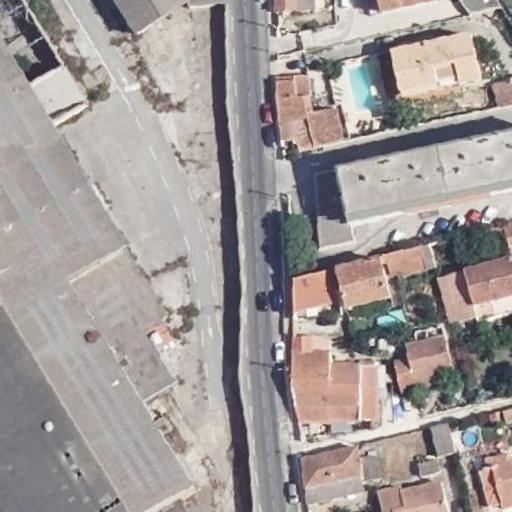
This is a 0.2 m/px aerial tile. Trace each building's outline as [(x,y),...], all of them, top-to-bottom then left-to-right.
[(156,345),(177,333),(182,331),(57,121),(92,100),(30,0),(0,0),(0,511),(191,511),(183,497),(197,489),(143,398),(175,378),(167,364),(156,345)] [(189,0),(122,0),(141,30),(189,0)] [(277,0),(278,10),(315,7),(314,0),(277,0)] [(317,0),(317,8),(332,8),(331,0),(317,0)] [(435,0),(381,0),(383,11),(435,0)] [(462,0),(472,16),(507,9),(501,0),(462,0)] [(444,82),(445,87),(465,82),(466,85),(487,80),(477,32),(397,49),(406,90),(444,82)] [(293,100),(310,97),(308,74),(280,75),(279,82),(289,81),(293,100)] [(511,104),(511,79),(497,83),(502,107),(511,104)] [(289,81),(279,82),(279,97),(284,139),(296,136),(298,148),(343,138),(337,108),(313,113),(310,97),(299,99),(293,100),(289,81)] [(446,89),(445,87),(444,82),(406,90),(407,96),(446,89)] [(346,164),(313,171),(328,244),(360,238),(356,216),(511,184),(511,133),(346,166),(346,164)] [(507,237),(504,225),(477,231),(480,243),(507,237)] [(430,242),(391,251),(397,274),(435,265),(430,242)] [(391,251),(385,252),(390,275),(397,274),(391,251)] [(511,255),(464,267),(476,314),(478,319),(495,315),(511,311),(511,255)] [(338,269),(297,278),(295,303),(295,304),(295,310),(345,299),(347,307),(392,296),(383,258),(338,269)] [(464,267),(437,273),(449,321),(458,318),(476,314),(464,267)] [(408,354),(393,358),(402,391),(419,386),(417,378),(442,372),(453,369),(445,334),(428,338),(426,328),(414,330),(417,341),(406,344),(408,354)] [(187,353),(177,333),(156,345),(167,364),(187,353)] [(311,334),(294,334),(293,385),(301,420),(371,416),(370,385),(377,386),(376,365),(340,364),(332,364),(332,350),(312,348),(311,334)] [(332,337),(311,334),(312,348),(332,350),(332,337)] [(444,380),(442,372),(417,378),(419,386),(444,380)] [(378,416),(377,386),(370,385),(371,416),(378,416)] [(458,450),(450,419),(433,423),(440,453),(458,450)] [(303,456),(308,499),(363,487),(362,472),(382,468),(380,452),(362,455),(359,440),(357,440),(357,445),(303,456)] [(511,449),(490,454),(492,465),(484,466),(489,487),(502,485),(504,497),(506,504),(511,503),(511,449)] [(436,456),(418,460),(421,473),(439,469),(436,456)] [(401,483),(378,489),(384,511),(390,511),(394,511),(393,511),(449,511),(442,480),(402,489),(401,483)] [(492,500),(504,497),(502,485),(489,487),(492,500)]
